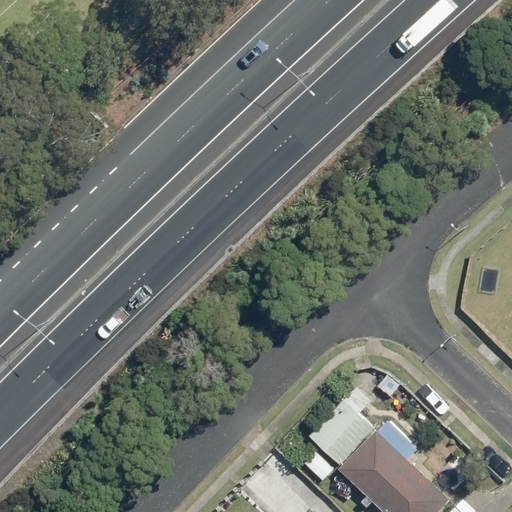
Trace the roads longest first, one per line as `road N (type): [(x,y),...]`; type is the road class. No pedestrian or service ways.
road 1 (motorway): [(460,0),(239,192),(0,428)]
road 2 (motorway): [(0,293),(314,0)]
road 3 (residential): [(153,511),(369,286)]
road 4 (residential): [(369,286),(511,419)]
road 5 (residential): [(369,286),(511,160)]
